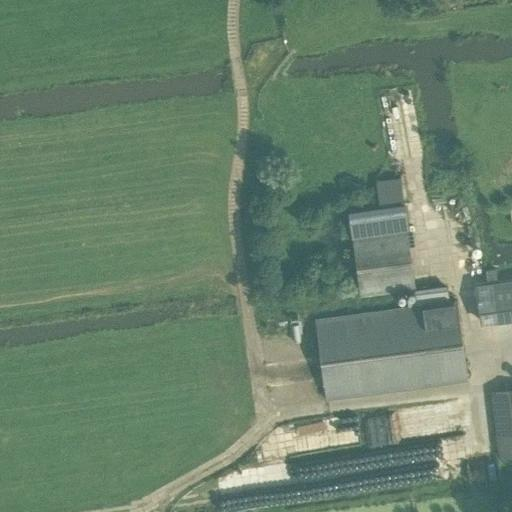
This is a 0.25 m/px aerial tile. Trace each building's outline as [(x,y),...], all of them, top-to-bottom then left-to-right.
[(359,295),(414,288),(407,230),(351,237),(359,295)] [(487,278),(490,280),(497,279),(495,268),(486,269),(487,278)] [(497,319),(511,317),(511,284),(494,286),(497,319)] [(326,399),(467,380),(457,300),(315,319),(326,399)] [(499,457),(511,454),(511,388),(490,391),(499,457)]
